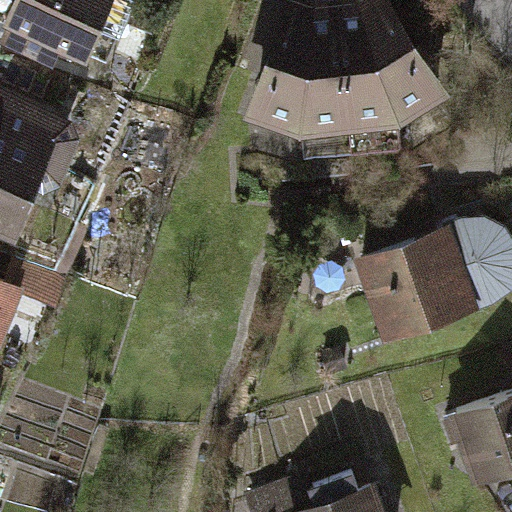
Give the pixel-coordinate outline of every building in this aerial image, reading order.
[(124,0),(25,0),(18,24),(107,53),(124,0)] [(374,140),(345,0),(288,0),(254,117),(323,148),(374,140)] [(345,0),(374,140),(416,134),(472,85),(411,0),(345,0)] [(3,80),(0,87),(0,212),(41,229),(89,115),(3,80)] [(465,207),(360,247),(393,334),(498,295),(511,286),(511,225),(502,221),(471,222),(465,207)] [(0,281),(0,309),(10,285),(0,281)] [(511,481),(511,391),(464,412),(497,488),(511,481)] [(315,466),(254,488),(262,511),(400,511),(381,459),(320,480),(315,466)]
